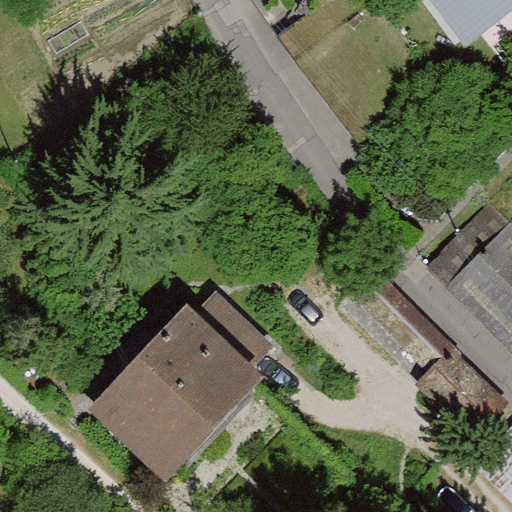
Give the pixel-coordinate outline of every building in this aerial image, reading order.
[(511,0),(438,0),(472,48),(511,18),(511,0)] [(511,237),(490,216),(431,277),(511,354),(511,237)] [(511,406),(392,290),(369,313),(435,378),(425,389),(482,445),(511,414),(511,406)] [(198,308),(99,412),(173,482),(271,379),(260,369),(274,353),(221,303),(208,317),(198,308)] [(511,423),(480,469),(511,492),(511,423)]
